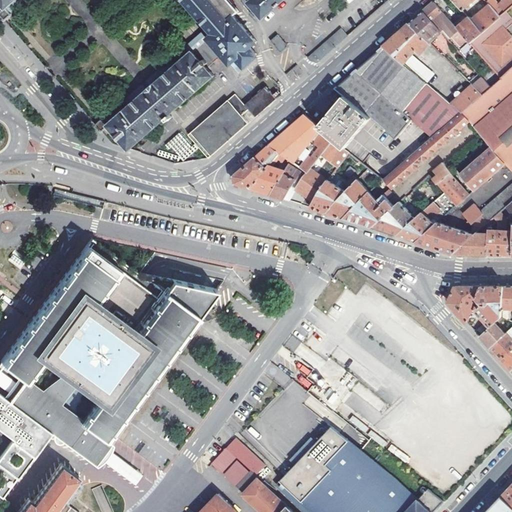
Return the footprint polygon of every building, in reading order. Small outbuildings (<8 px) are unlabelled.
[(0,0),(0,1),(6,8),(7,9),(16,0),(0,0)] [(16,0),(7,9),(12,15),(29,0),(16,0)] [(184,0),(208,28),(213,34),(208,38),(193,51),(208,68),(223,54),(232,65),(238,59),(246,68),(259,56),(251,48),(258,42),(235,16),(234,15),(240,10),(231,0),(184,0)] [(252,0),(249,3),(264,19),(285,0),(252,0)] [(455,0),(464,10),(470,5),(471,7),(473,5),(472,3),(475,0),(455,0)] [(511,0),(503,0),(499,4),(506,12),(508,11),(511,7),(511,0)] [(426,9),(424,11),(432,20),(435,18),(452,37),(460,30),(458,28),(434,2),(426,9)] [(498,2),(492,7),(501,17),(506,12),(499,4),(498,2)] [(484,32),(501,17),(492,7),(491,5),(473,20),(484,32)] [(6,8),(0,12),(0,14),(2,17),(5,21),(12,15),(7,9),(6,8)] [(421,14),(409,24),(429,43),(442,31),(432,20),(424,11),(421,14)] [(480,53),(502,78),(511,69),(511,32),(508,29),(511,25),(511,16),(508,11),(506,12),(501,17),(484,32),(471,43),(480,53)] [(484,32),(473,20),(471,17),(458,28),(460,30),(466,37),(471,43),(484,32)] [(409,24),(384,46),(405,64),(417,50),(421,53),(430,43),(429,43),(409,24)] [(213,34),(208,28),(103,119),(108,125),(193,51),(208,38),(213,34)] [(341,30),(307,59),(310,62),(316,65),(347,37),(341,30)] [(279,35),(272,42),(282,53),(289,47),(279,35)] [(455,47),(463,56),(467,52),(473,59),(480,53),(471,43),(466,37),(456,46),(455,47)] [(440,43),(435,48),(445,57),(449,53),(440,43)] [(371,57),(356,70),(414,120),(434,137),(462,113),(451,104),(440,94),(418,76),(405,64),(384,46),(371,57)] [(208,68),(193,51),(108,125),(109,126),(129,149),(130,149),(215,76),(208,68)] [(434,62),(418,76),(440,94),(455,80),(434,62)] [(296,65),(287,73),(293,80),(302,71),(296,65)] [(484,94),(462,113),(470,121),(492,147),(506,163),(511,169),(511,69),(502,78),(492,88),(484,94)] [(346,96),(372,118),(397,139),(414,120),(356,70),(336,88),(346,96)] [(475,86),(484,94),(492,88),(484,78),(475,86)] [(451,104),(462,113),(484,94),(475,86),(473,84),(451,104)] [(245,107),(254,119),(277,99),(266,88),(245,107)] [(254,119),(245,107),(235,95),(189,136),(208,159),(254,119)] [(319,127),(333,139),(345,149),(372,118),(346,96),(328,117),(319,127)] [(462,113),(434,137),(383,179),(392,189),(394,187),(401,181),(470,121),(462,113)] [(292,160),(308,172),(309,170),(322,155),(333,139),(319,127),(311,120),(305,115),(287,130),(277,139),(270,145),(279,152),(292,160)] [(103,119),(97,125),(103,131),(109,126),(108,125),(103,119)] [(168,145),(178,152),(186,140),(176,133),(168,145)] [(333,139),(322,155),(337,168),(349,152),(345,149),(333,139)] [(235,183),(251,188),(269,165),(279,152),(270,145),(234,176),(235,180),(235,183)] [(506,163),(492,147),(461,175),(474,190),(506,163)] [(281,198),(288,201),(296,189),(308,172),(292,160),(286,171),(271,195),(281,198)] [(430,174),(438,183),(450,172),(452,171),(444,162),(434,171),(437,175),(436,176),(432,172),(430,174)] [(267,194),(271,195),(286,171),(269,165),(251,188),(267,194)] [(308,172),(296,189),(313,201),(325,184),(309,170),(308,172)] [(450,172),(438,183),(458,205),(470,194),(450,172)] [(314,209),(327,213),(346,192),(327,180),(325,184),(313,201),(309,207),(314,209)] [(331,214),(344,218),(370,192),(357,180),(346,192),(327,213),(331,214)] [(403,184),(401,181),(394,187),(396,190),(403,184)] [(436,224),(416,242),(444,251),(454,254),(476,234),(480,231),(484,227),(488,224),(507,207),(511,202),(511,183),(481,211),(475,205),(463,215),(471,224),(482,215),(486,220),(480,225),(478,222),(474,227),(472,233),(438,222),(436,224)] [(370,192),(344,218),(349,220),(355,222),(367,226),(372,227),(396,206),(389,199),(394,195),(389,189),(378,200),(372,194),(370,192)] [(396,206),(372,227),(385,232),(397,236),(416,219),(403,204),(406,202),(403,199),(396,206)] [(416,219),(397,236),(402,237),(412,240),(416,242),(436,224),(430,219),(441,209),(434,202),(416,219)] [(509,217),(511,219),(511,212),(507,207),(488,224),(490,226),(494,222),(498,226),(509,217)] [(489,236),(488,256),(492,256),(511,255),(511,231),(489,230),(489,236)] [(476,234),(454,254),(457,254),(488,256),(489,236),(476,234)] [(92,462),(94,462),(98,458),(99,457),(102,454),(102,452),(104,451),(105,449),(106,447),(107,445),(108,443),(108,441),(106,440),(216,290),(177,281),(165,299),(139,280),(135,277),(138,272),(92,238),(1,361),(26,380),(17,392),(10,401),(0,393),(0,497),(1,498),(50,432),(92,462)] [(13,253),(8,260),(19,268),(24,261),(13,253)] [(511,285),(504,286),(502,316),(508,319),(509,308),(511,308),(511,285)] [(477,300),(482,286),(455,286),(452,294),(448,302),(467,323),(477,300)] [(482,286),(477,300),(482,304),(479,307),(477,310),(491,326),(494,322),(502,316),(504,286),(499,286),(486,286),(482,286)] [(484,331),(480,336),(489,346),(491,348),(506,334),(494,322),(491,326),(484,331)] [(511,328),(506,334),(491,348),(493,351),(501,359),(511,348),(511,328)] [(511,348),(501,359),(509,368),(511,371),(511,370),(511,348)] [(0,384),(14,395),(21,386),(0,370),(0,384)] [(431,511),(418,498),(332,426),(281,480),(314,511),(431,511)] [(267,466),(238,437),(215,462),(225,471),(238,457),(258,476),(267,466)] [(251,473),(238,460),(227,473),(239,485),(251,473)] [(76,511),(70,507),(61,501),(79,478),(69,470),(60,464),(32,501),(28,498),(18,511),(76,511)] [(189,511),(207,494),(187,475),(152,511),(189,511)] [(296,511),(289,505),(288,506),(259,478),(244,494),(262,511),(239,511),(220,493),(201,511),(296,511)] [(511,484),(502,496),(511,504),(511,484)] [(418,498),(431,511),(435,511),(445,502),(427,487),(418,498)] [(511,511),(511,504),(502,496),(493,505),(486,511),(511,511)]
